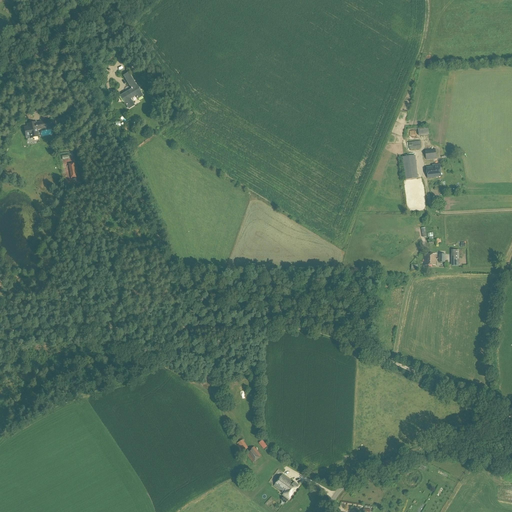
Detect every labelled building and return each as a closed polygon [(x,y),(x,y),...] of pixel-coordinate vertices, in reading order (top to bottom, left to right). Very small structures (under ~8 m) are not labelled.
[(136,86),(128,73),(124,76),(132,89),(120,96),(124,102),(125,102),(128,108),(133,105),(130,99),(136,95),(138,99),(142,96),(140,92),(141,92),(137,86),(136,86)] [(39,137),(38,130),(53,127),(51,119),(37,122),(28,124),(29,126),(24,127),(26,138),(30,137),(30,139),(39,137)] [(419,136),(429,135),(428,127),(418,128),(419,136)] [(409,150),(421,148),(420,141),(408,143),(409,150)] [(426,160),(437,159),(435,149),(425,150),(426,160)] [(405,180),(418,179),(415,156),(402,157),(405,180)] [(74,163),(68,164),(69,171),(76,170),(75,163),(74,163)] [(428,178),(441,176),(440,164),(432,165),(433,167),(426,168),(428,178)] [(425,266),(436,265),(436,254),(425,254),(425,266)] [(242,452),(248,448),(243,440),(236,444),(242,452)] [(264,449),(267,446),(262,440),(259,443),(264,449)] [(252,463),(261,456),(254,447),(245,453),(252,463)] [(294,483),(282,475),(274,486),(282,492),(290,498),(299,485),(294,482),(294,483)]
